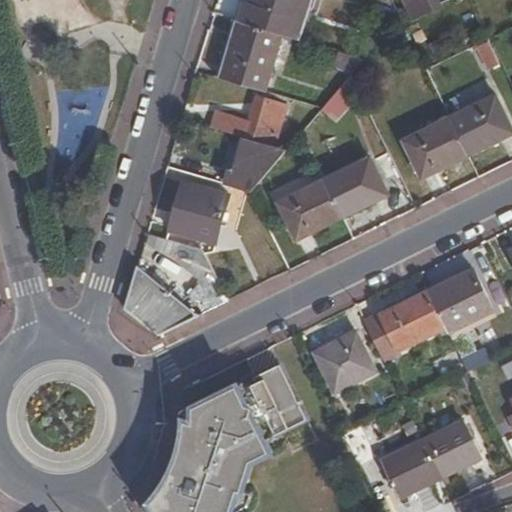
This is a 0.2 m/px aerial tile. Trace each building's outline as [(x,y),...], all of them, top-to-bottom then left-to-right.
[(281,33),(283,34),(292,0),(252,0),(251,5),(247,3),(242,20),(281,33)] [(411,0),(420,17),(434,10),(429,0),(411,0)] [(358,57),(365,60),(399,19),(381,13),(373,39),(364,36),(358,57)] [(223,78),(265,91),(281,33),(242,20),(239,20),(223,78)] [(453,54),(444,37),(428,45),(437,61),(453,54)] [(501,64),(490,41),(478,47),(489,70),(501,64)] [(348,79),(351,76),(365,60),(358,57),(338,51),(333,71),(343,74),(348,79)] [(323,110),(322,111),(326,120),(347,109),(338,92),(323,110)] [(451,119),(469,156),(511,134),(511,127),(496,96),(451,119)] [(247,138),(273,146),(287,106),(260,97),(252,121),(246,138),(247,138)] [(246,138),(252,121),(216,110),(211,127),(246,138)] [(423,179),(469,156),(451,119),(404,142),(423,179)] [(227,184),(253,193),(288,151),(273,146),(247,138),(236,174),(231,173),(227,184)] [(325,182),(343,218),(389,195),(371,159),(325,182)] [(298,241),(343,218),(325,182),(280,204),(298,241)] [(171,227),(215,241),(227,204),(182,190),(171,227)] [(228,304),(231,302),(206,250),(149,232),(147,241),(200,283),(228,304)] [(54,262),(58,276),(72,272),(68,259),(54,262)] [(160,338),(198,318),(139,266),(126,310),(136,316),(145,324),(160,338)] [(429,292),(430,293),(447,329),(450,333),(492,312),(471,271),(429,292)] [(209,313),(228,304),(200,283),(190,294),(209,313)] [(430,293),(367,323),(385,359),(447,329),(430,293)] [(316,354),(348,339),(346,333),(314,348),(316,354)] [(357,334),(348,339),(316,354),(336,395),(377,375),(357,334)] [(168,489),(154,505),(158,511),(231,511),(254,461),(270,452),(265,442),(308,420),(282,369),(199,411),(196,425),(191,421),(182,461),(168,489)] [(425,442),(444,479),(484,460),(465,422),(425,442)] [(359,429),(344,436),(358,465),(372,458),(359,429)] [(402,500),(444,479),(425,442),(384,462),(402,500)]
